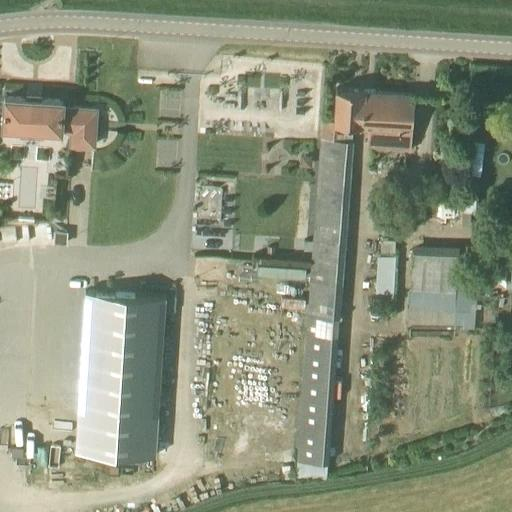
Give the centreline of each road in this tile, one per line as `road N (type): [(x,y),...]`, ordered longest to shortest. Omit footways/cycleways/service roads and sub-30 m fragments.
road 1 (tertiary): [(0,27),(157,26),(511,49)]
road 2 (track): [(187,511),(416,466),(511,432)]
